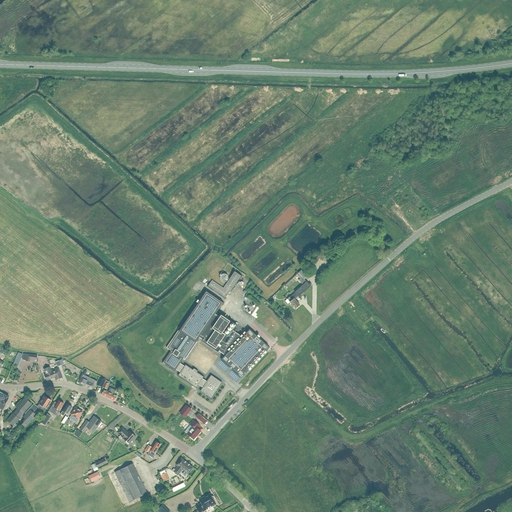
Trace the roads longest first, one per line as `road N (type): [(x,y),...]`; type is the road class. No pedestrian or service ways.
road 1 (primary): [(511,63),(405,73),(0,64)]
road 2 (tertiary): [(193,455),(301,337),(405,243),(511,181)]
road 3 (tertiary): [(193,455),(76,387),(13,388)]
